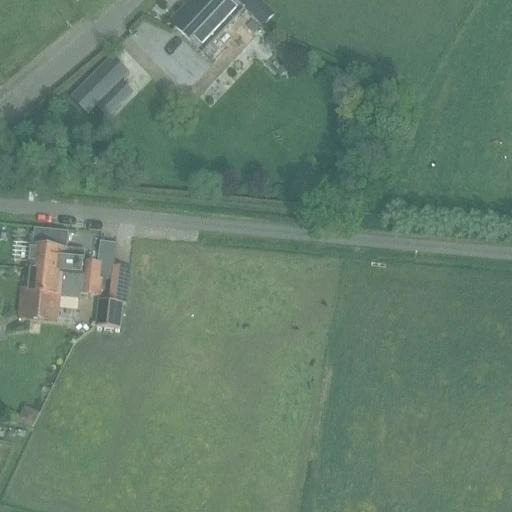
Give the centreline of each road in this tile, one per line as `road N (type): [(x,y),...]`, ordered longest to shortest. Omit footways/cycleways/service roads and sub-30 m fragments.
road 1 (residential): [(0,200),(511,251)]
road 2 (residential): [(0,117),(127,0)]
